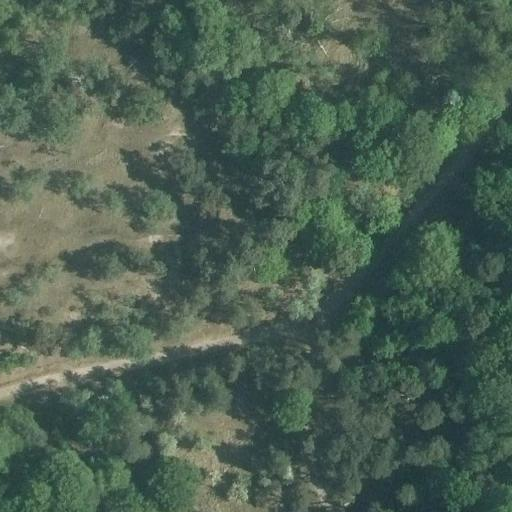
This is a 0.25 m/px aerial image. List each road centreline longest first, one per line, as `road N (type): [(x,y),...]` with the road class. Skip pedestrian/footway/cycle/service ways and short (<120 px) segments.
road 1 (track): [(0,391),(242,340),(317,311)]
road 2 (track): [(328,511),(305,442),(317,311)]
